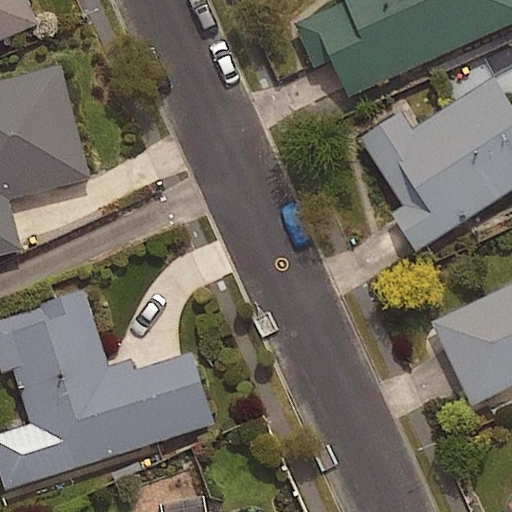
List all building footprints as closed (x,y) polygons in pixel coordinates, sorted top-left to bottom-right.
[(0,0),(0,33),(37,17),(28,0),(0,0)] [(511,21),(511,0),(337,0),(339,3),(310,16),(346,95),(511,21)] [(91,173),(61,59),(0,74),(0,250),(24,244),(11,194),(91,173)] [(511,186),(511,111),(489,77),(406,131),(395,115),(355,141),(397,205),(386,213),(411,252),(511,186)] [(511,382),(511,283),(429,323),(467,404),(511,382)] [(107,363),(82,287),(0,313),(0,363),(2,370),(12,366),(29,418),(0,427),(0,469),(5,486),(214,418),(191,348),(134,367),(131,355),(107,363)]
